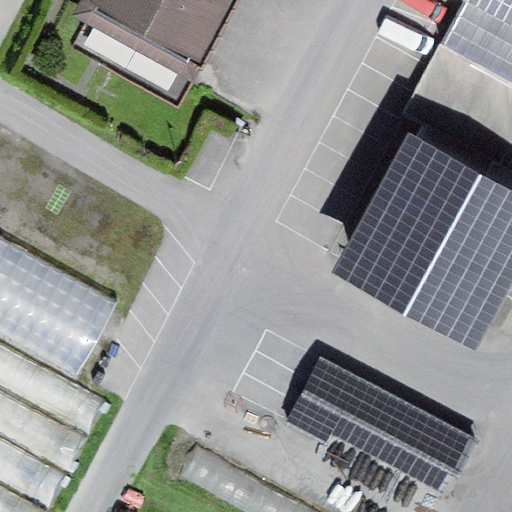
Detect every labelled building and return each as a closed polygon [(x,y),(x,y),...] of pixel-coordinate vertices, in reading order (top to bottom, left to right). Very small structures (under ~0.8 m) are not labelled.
[(231,0),(76,0),(72,10),(84,16),(68,47),(176,105),(231,0)] [(511,0),(456,0),(399,106),(410,112),(511,167),(511,0)] [(511,167),(410,112),(333,252),(476,330),(511,264),(511,167)] [(0,241),(0,315),(102,359),(135,280),(7,226),(0,241)] [(0,511),(52,511),(110,392),(62,369),(78,369),(0,332),(0,511)] [(479,435),(322,354),(288,419),(330,441),(335,431),(450,490),(479,435)]
